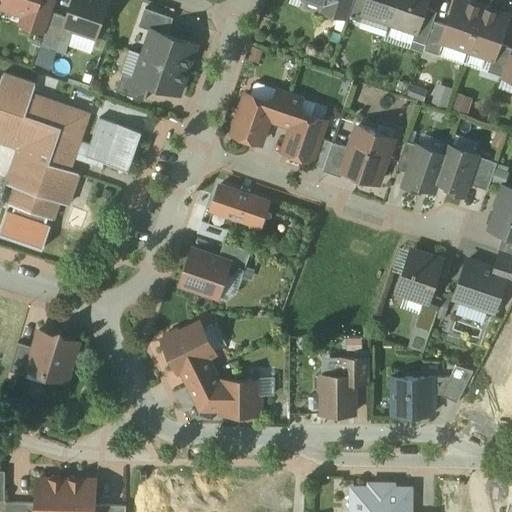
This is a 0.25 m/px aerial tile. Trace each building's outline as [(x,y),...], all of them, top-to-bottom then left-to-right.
[(3,0),(4,2),(17,7),(16,12),(28,16),(34,18),(39,0),(3,0)] [(39,0),(34,18),(28,16),(24,27),(45,34),(52,13),(56,0),(39,0)] [(109,0),(107,0),(73,0),(67,18),(64,26),(74,29),(96,37),(109,0)] [(354,0),(335,0),(332,8),(326,6),(324,11),(348,19),(348,18),(354,0)] [(354,0),(348,18),(361,23),(364,14),(363,14),(367,0),(354,0)] [(367,0),(363,14),(364,14),(390,23),(397,0),(367,0)] [(397,0),(390,23),(416,32),(417,32),(425,9),(427,0),(397,0)] [(476,6),(459,0),(456,0),(448,26),(442,42),(443,42),(468,51),(483,7),(476,4),(476,6)] [(483,7),(468,51),(492,59),(493,59),(499,44),(508,17),(489,10),(490,9),(483,7)] [(174,18),(145,9),(139,27),(152,31),(152,30),(168,35),(174,18)] [(437,13),(425,9),(417,32),(416,32),(413,40),(426,45),(434,22),(437,13)] [(67,18),(52,13),(45,34),(41,47),(65,55),(74,29),(64,26),(67,18)] [(426,45),(424,51),(439,56),(443,42),(442,42),(448,26),(434,22),(426,45)] [(168,35),(152,30),(152,31),(144,55),(187,70),(196,45),(168,35)] [(511,50),(511,48),(499,44),(493,59),(492,59),(488,72),(503,77),(511,54),(511,50)] [(511,54),(503,77),(502,79),(511,82),(511,54)] [(187,70),(144,55),(136,78),(135,79),(151,85),(179,94),(187,70)] [(136,78),(123,73),(116,92),(145,102),(151,85),(135,79),(136,78)] [(89,114),(33,95),(36,85),(3,74),(0,82),(0,141),(19,148),(7,185),(16,188),(10,205),(28,212),(27,213),(34,215),(35,214),(53,220),(59,203),(68,206),(79,174),(69,170),(75,153),(105,163),(105,164),(128,172),(142,132),(118,124),(118,125),(100,118),(91,145),(79,141),(89,114)] [(278,90),(257,83),(254,84),(251,95),(273,103),(278,90)] [(290,94),(278,90),(273,103),(275,104),(269,121),(280,125),(290,94)] [(251,95),(246,94),(233,134),(261,144),(269,121),(275,104),(273,103),(251,95)] [(303,99),(290,94),(280,125),(291,128),(297,111),(299,112),(303,99)] [(299,112),(297,111),(291,128),(284,151),(312,161),(326,121),(299,112)] [(376,133),(358,127),(350,149),(343,171),(344,172),(361,178),(363,182),(370,185),(375,182),(378,184),(392,144),(374,138),(376,133)] [(406,142),(396,169),(408,174),(418,146),(406,142)] [(350,149),(333,143),(323,172),(342,178),(344,172),(343,171),(350,149)] [(445,155),(418,145),(418,146),(408,174),(404,187),(419,192),(421,187),(434,192),(437,182),(446,155),(445,155)] [(477,155),(449,145),(445,155),(446,155),(437,182),(449,186),(448,191),(463,196),(467,184),(477,156),(477,155)] [(497,163),(477,156),(467,184),(488,191),(497,163)] [(250,191),(242,188),(240,192),(221,185),(212,210),(260,226),(269,201),(249,195),(250,191)] [(511,190),(502,187),(495,206),(498,207),(490,229),(504,234),(511,236),(511,190)] [(219,227),(202,221),(198,233),(215,239),(219,227)] [(228,230),(219,227),(215,239),(224,242),(228,230)] [(511,236),(504,234),(498,251),(500,252),(511,256),(511,236)] [(251,252),(224,242),(219,258),(230,262),(226,274),(242,279),(251,252)] [(219,258),(193,249),(181,285),(218,297),(226,274),(230,262),(219,258)] [(442,261),(412,251),(398,292),(423,301),(428,302),(430,295),(442,261)] [(511,256),(500,252),(494,270),(507,274),(505,278),(511,280),(511,256)] [(494,270),(468,261),(455,299),(494,312),(505,278),(507,274),(494,270)] [(442,299),(430,295),(428,302),(423,301),(414,327),(430,333),(442,299)] [(0,321),(14,326),(21,302),(2,296),(0,302),(0,321)] [(203,330),(192,326),(179,333),(177,329),(165,335),(167,339),(163,341),(171,358),(175,356),(182,370),(207,358),(215,354),(203,330)] [(54,335),(40,331),(34,348),(28,370),(29,370),(52,377),(55,381),(61,383),(67,382),(71,378),(72,372),(71,367),(78,343),(64,338),(60,332),(54,335)] [(34,348),(18,343),(9,372),(27,377),(29,370),(28,370),(34,348)] [(207,358),(182,370),(189,385),(214,372),(207,358)] [(342,358),(342,376),(322,376),(322,378),(319,381),(319,390),(322,393),(322,414),(354,414),(354,384),(354,358),(342,358)] [(370,358),(354,358),(354,384),(370,384),(370,358)] [(450,377),(441,394),(458,403),(474,371),(456,365),(450,377)] [(259,381),(224,381),(224,382),(219,382),(214,372),(189,385),(196,399),(201,396),(205,404),(223,404),(223,413),(258,413),(258,409),(262,409),(263,396),(258,395),(259,381)] [(450,377),(393,377),(393,414),(434,414),(434,394),(441,394),(450,377)] [(65,511),(67,480),(38,479),(38,504),(37,511),(65,511)] [(95,481),(67,480),(65,511),(94,511),(94,505),(95,481)] [(409,511),(410,490),(354,489),(353,511),(409,511)] [(37,511),(38,504),(6,503),(6,501),(5,501),(5,502),(4,511),(37,511)]
